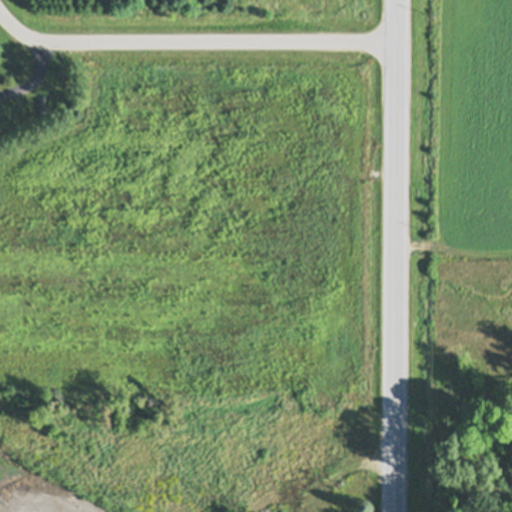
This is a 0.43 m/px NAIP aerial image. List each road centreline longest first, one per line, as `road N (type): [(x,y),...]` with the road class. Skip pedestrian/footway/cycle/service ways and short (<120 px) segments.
road 1 (tertiary): [(394,511),(397,0)]
road 2 (residential): [(397,44),(38,41),(0,14)]
